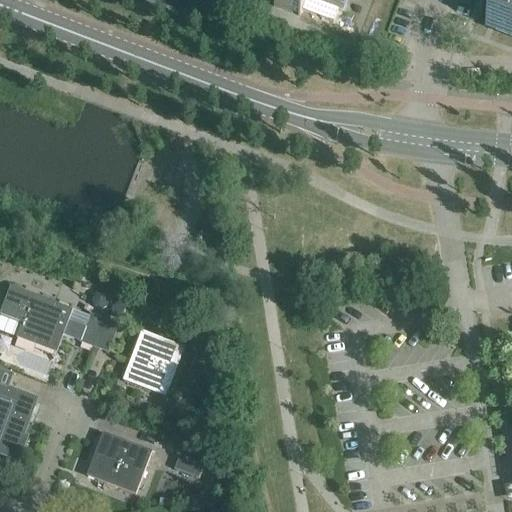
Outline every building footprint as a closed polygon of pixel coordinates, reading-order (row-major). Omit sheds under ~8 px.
[(340,12),(344,0),(276,0),(274,7),(300,17),(302,12),(306,0),(307,0),(338,12),(340,12)] [(307,0),(306,0),(302,12),(334,24),(338,12),(307,0)] [(511,0),(503,0),(502,2),(495,0),(485,25),(494,29),(511,35),(511,0)] [(17,340),(56,354),(63,336),(80,343),(80,344),(93,349),(104,321),(90,316),(89,320),(11,290),(1,317),(23,325),(17,340)] [(94,296),(92,303),(94,309),(101,312),(108,309),(110,302),(108,296),(101,293),(94,296)] [(109,318),(124,323),(129,310),(115,304),(109,318)] [(108,355),(119,327),(104,321),(93,349),(108,355)] [(142,335),(124,383),(165,399),(183,351),(142,335)] [(13,376),(0,370),(0,432),(2,433),(0,439),(0,454),(16,460),(37,403),(7,391),(13,376)] [(103,437),(88,478),(135,496),(151,455),(103,437)] [(204,454),(203,459),(204,464),(207,467),(212,467),(217,465),(218,460),(217,455),(213,452),(208,452),(204,454)] [(199,481),(204,467),(180,458),(174,472),(199,481)] [(207,476),(199,493),(214,499),(221,482),(207,476)] [(210,511),(231,511),(230,502),(210,505),(210,511)]
